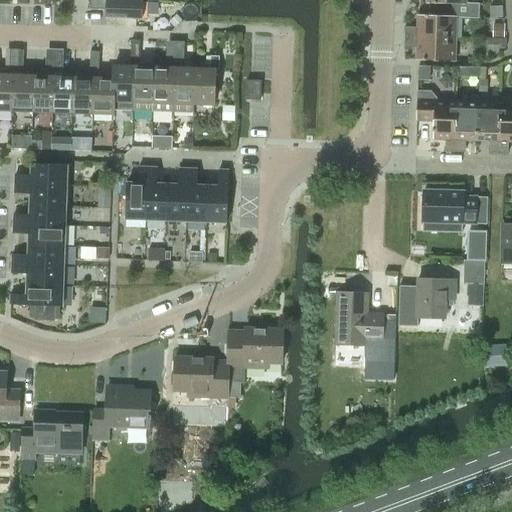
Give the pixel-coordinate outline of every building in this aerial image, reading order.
[(106,18),(107,18),(142,20),(143,1),(112,0),(91,0),(91,9),(106,10),(106,18)] [(430,0),(430,16),(478,18),(478,4),(466,4),(466,0),(430,0)] [(406,27),(405,36),(405,37),(456,39),(457,18),(478,19),(478,18),(430,16),(420,15),(420,27),(406,27)] [(493,24),(493,38),(504,38),(504,24),(493,24)] [(419,47),(419,59),(455,60),(456,39),(405,37),(405,46),(419,47)] [(485,43),(484,45),(497,45),(501,45),(501,47),(501,49),(503,49),(505,49),(505,39),(485,39),(485,43)] [(131,41),(131,53),(140,54),(140,41),(131,41)] [(171,42),(170,55),(179,55),(180,43),(171,42)] [(11,50),(11,61),(19,62),(20,50),(11,50)] [(51,51),(51,63),(59,64),(60,52),(51,51)] [(91,53),(90,65),(99,65),(100,53),(91,53)] [(134,67),(133,111),(153,112),(155,67),(139,66),(140,54),(131,53),(130,66),(134,67)] [(174,68),(173,113),(193,113),(195,69),(179,68),(179,55),(170,55),(170,68),(174,68)] [(195,69),(193,113),(194,113),(194,106),(214,106),(215,69),(219,69),(219,57),(210,57),(210,69),(195,69)] [(14,76),(13,111),(32,112),(34,76),(19,76),(19,62),(11,61),(10,75),(14,76)] [(54,77),(53,113),(73,113),(74,78),(59,77),(59,64),(51,63),(50,77),(54,77)] [(94,78),(93,114),(113,115),(114,110),(114,103),(114,79),(113,79),(99,79),(99,65),(90,65),(90,78),(94,78)] [(114,103),(114,110),(133,111),(134,67),(130,66),(114,66),(113,79),(114,79),(114,103)] [(155,67),(153,112),(173,113),(174,68),(170,68),(155,67)] [(0,75),(0,110),(13,111),(14,76),(10,75),(10,76),(0,75)] [(34,76),(32,112),(53,113),(54,77),(50,77),(34,76)] [(74,78),(73,113),(93,114),(94,78),(90,78),(74,78)] [(246,100),(251,100),(261,100),(261,81),(246,81),(246,100)] [(446,136),(445,151),(455,151),(456,100),(435,100),(435,97),(430,92),(417,92),(417,121),(434,121),(434,136),(446,136)] [(456,100),(455,151),(465,152),(465,137),(477,137),(478,101),(479,95),(472,94),(472,101),(456,100)] [(478,101),(477,137),(489,138),(488,152),(498,153),(499,102),(478,101)] [(511,102),(499,102),(498,153),(508,153),(508,138),(511,138),(511,102)] [(221,124),(233,124),(233,108),(222,108),(221,124)] [(22,136),(21,149),(31,150),(32,137),(22,136)] [(184,137),(184,149),(192,149),(193,137),(184,137)] [(15,175),(15,185),(67,186),(68,166),(31,165),(31,176),(15,175)] [(126,219),(146,220),(148,169),(139,169),(138,183),(127,183),(126,219)] [(148,169),(146,220),(167,221),(168,185),(157,184),(158,169),(148,169)] [(168,185),(167,221),(187,221),(188,170),(179,170),(178,185),(168,185)] [(188,170),(187,221),(206,222),(209,186),(198,185),(198,170),(188,170)] [(209,186),(206,222),(227,223),(229,172),(219,171),(219,186),(209,186)] [(30,195),(30,205),(66,206),(67,186),(15,185),(14,194),(30,195)] [(423,191),(422,221),(423,221),(423,232),(462,233),(462,222),(476,222),(476,198),(463,197),(464,193),(423,191)] [(111,197),(110,197),(98,197),(98,207),(110,207),(111,197)] [(14,216),(13,224),(66,226),(66,206),(30,205),(29,216),(14,216)] [(29,234),(28,245),(65,246),(66,226),(13,224),(13,234),(29,234)] [(511,225),(503,225),(502,264),(511,264),(511,225)] [(12,265),(64,266),(65,246),(28,245),(28,256),(12,255),(12,265)] [(463,284),(469,284),(468,305),(483,306),(484,261),(464,261),(463,284)] [(27,275),(27,285),(63,287),(64,266),(12,265),(12,274),(27,275)] [(399,286),(399,326),(418,326),(418,317),(444,318),(445,298),(454,299),(455,279),(418,277),(417,287),(399,286)] [(10,305),(23,305),(63,307),(63,287),(27,285),(26,296),(11,295),(10,305)] [(395,339),(396,315),(366,314),(367,296),(337,295),(335,344),(365,345),(365,338),(395,339)] [(228,383),(228,409),(243,409),(245,368),(267,369),(268,364),(282,364),(283,330),(245,329),(245,343),(229,343),(228,364),(228,383)] [(486,356),(487,367),(497,366),(496,355),(486,356)] [(226,397),(228,363),(212,363),(213,358),(175,357),(174,392),(188,392),(188,396),(226,397)] [(0,421),(18,422),(19,392),(6,391),(6,374),(0,374),(0,421)] [(94,410),(93,440),(108,441),(109,427),(149,428),(150,393),(124,392),(124,389),(108,388),(107,411),(94,410)] [(82,414),(36,413),(36,430),(23,429),(22,460),(35,460),(36,453),(80,454),(82,414)]
